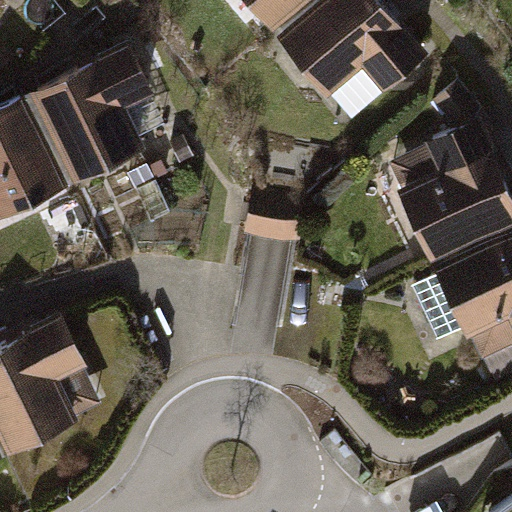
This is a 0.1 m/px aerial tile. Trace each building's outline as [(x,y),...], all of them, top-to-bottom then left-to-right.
[(306,0),(256,0),(277,24),(306,0)] [(395,0),(315,0),(283,29),(334,87),(371,56),(391,79),(433,43),(395,0)] [(134,37),(39,84),(81,170),(147,138),(128,99),(157,85),(134,37)] [(29,91),(0,103),(0,192),(7,208),(69,180),(29,91)] [(446,166),(405,184),(434,249),(511,214),(511,166),(485,109),(431,133),(446,166)] [(308,198),(256,191),(251,230),(303,237),(308,198)] [(511,232),(443,267),(479,337),(511,319),(511,232)] [(342,350),(349,303),(302,297),(296,344),(342,350)] [(67,313),(0,342),(0,420),(9,441),(76,412),(60,374),(88,362),(67,313)]
